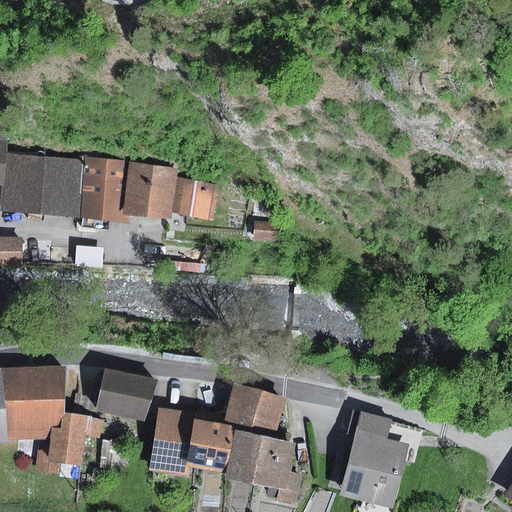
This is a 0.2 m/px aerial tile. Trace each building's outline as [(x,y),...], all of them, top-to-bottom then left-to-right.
[(0,184),(5,185),(8,154),(10,132),(0,131),(0,184)] [(82,161),(8,154),(5,185),(2,212),(76,219),(82,161)] [(83,157),(82,161),(76,219),(123,223),(124,215),(129,162),(83,157)] [(177,170),(129,162),(124,215),(172,219),(172,212),(176,177),(177,170)] [(214,184),(176,177),(172,212),(209,218),(214,184)] [(279,222),(254,222),(254,241),(279,241),(279,222)] [(24,238),(0,237),(0,266),(24,267),(24,238)] [(105,248),(77,247),(76,267),(104,268),(105,248)] [(3,370),(3,374),(9,440),(53,439),(64,439),(65,413),(67,367),(3,370)] [(157,381),(107,370),(96,412),(144,422),(157,381)] [(3,374),(0,374),(0,442),(10,443),(9,440),(3,374)] [(287,400),(236,385),(225,425),(236,428),(278,440),(287,400)] [(197,413),(159,407),(151,470),(187,476),(188,466),(196,420),(197,413)] [(394,420),(350,409),(344,433),(357,436),(342,496),(394,509),(410,444),(389,439),(394,420)] [(88,416),(65,413),(64,439),(53,439),(52,446),(51,462),(60,463),(83,465),(88,416)] [(104,421),(92,418),(88,435),(100,438),(104,421)] [(225,425),(196,420),(188,466),(227,473),(236,428),(225,425)] [(278,440),(236,428),(227,473),(226,478),(281,490),(278,500),(298,504),(304,476),(290,471),(296,444),(278,440)] [(51,462),(52,446),(39,445),(35,470),(58,474),(60,463),(51,462)] [(511,481),(502,497),(511,504),(511,481)]
